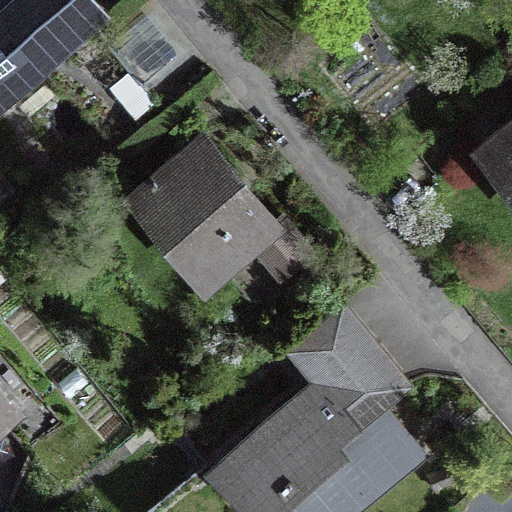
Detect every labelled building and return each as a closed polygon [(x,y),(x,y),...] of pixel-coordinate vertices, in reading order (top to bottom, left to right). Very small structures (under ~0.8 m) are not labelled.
[(0,115),(115,21),(98,0),(7,0),(0,6),(0,115)] [(511,110),(460,152),(511,217),(511,110)] [(295,229),(210,133),(131,202),(216,298),(295,229)] [(291,349),(317,383),(357,433),(391,407),(416,387),(349,303),(291,349)] [(359,511),(433,458),(391,407),(357,433),(317,383),(228,452),(266,499),(292,478),(318,511),(359,511)] [(0,450),(32,425),(0,386),(0,450)] [(266,499),(228,452),(153,511),(152,511),(318,511),(292,478),(266,499)]
